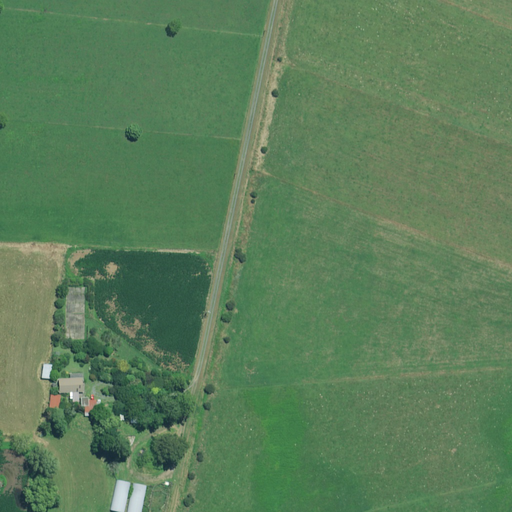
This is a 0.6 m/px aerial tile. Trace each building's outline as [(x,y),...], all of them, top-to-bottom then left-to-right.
[(51,365),(43,365),(42,378),(50,379),(51,365)] [(83,392),(82,379),(58,379),(59,393),(70,393),(70,399),(73,399),(73,402),(78,402),(78,392),(83,392)] [(60,409),(61,396),(51,395),(50,408),(60,409)] [(88,399),(81,399),(81,407),(85,407),(85,415),(96,415),(96,400),(88,400),(88,399)] [(124,511),(131,484),(119,481),(112,511),(118,511),(124,511)] [(141,511),(147,487),(135,484),(128,511),(141,511)]
